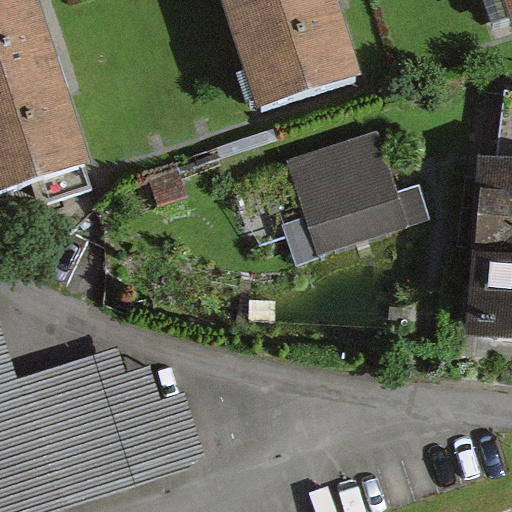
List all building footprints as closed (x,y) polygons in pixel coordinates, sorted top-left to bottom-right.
[(37,0),(0,0),(0,198),(91,171),(64,84),(37,0)] [(226,0),(251,79),(243,81),(252,111),(260,108),(263,116),(363,85),(336,0),(226,0)] [(511,0),(494,0),(502,23),(510,20),(511,26),(511,0)] [(474,278),(467,339),(511,344),(511,111),(506,165),(491,163),(479,278),(474,278)] [(381,142),(293,166),(317,255),(405,231),(381,142)] [(0,329),(0,511),(69,511),(208,468),(185,397),(161,405),(150,371),(127,378),(118,352),(18,384),(0,329)]
